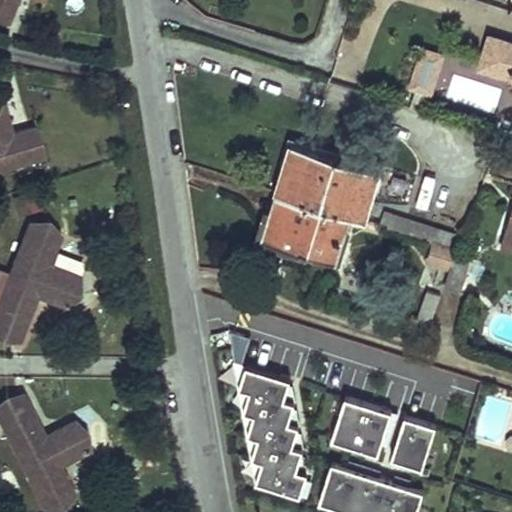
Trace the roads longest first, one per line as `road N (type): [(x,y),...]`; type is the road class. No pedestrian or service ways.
road 1 (residential): [(135,0),(216,511)]
road 2 (unknown): [(180,279),(221,280),(511,373)]
road 3 (unknown): [(0,50),(148,75)]
